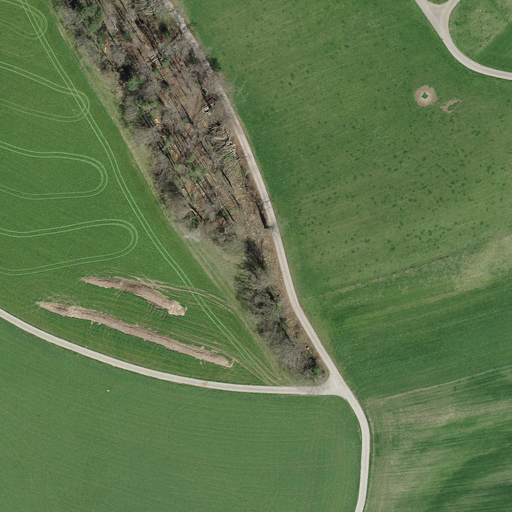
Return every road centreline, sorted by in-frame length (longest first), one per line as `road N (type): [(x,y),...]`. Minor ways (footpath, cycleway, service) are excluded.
road 1 (track): [(161,0),(259,212),(296,315),(361,418),(358,511)]
road 2 (track): [(0,313),(145,373),(290,391),(345,389)]
road 3 (track): [(419,0),(463,60),(511,76)]
